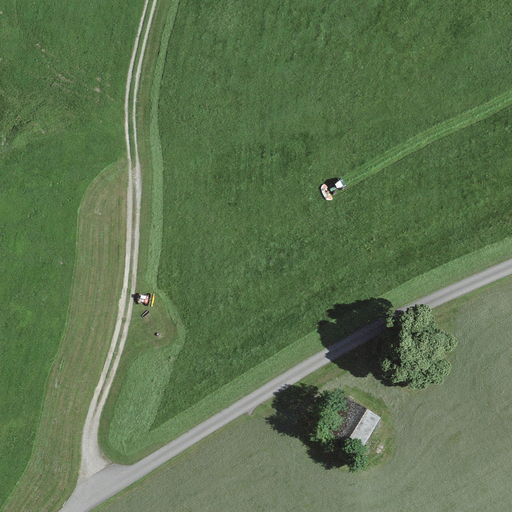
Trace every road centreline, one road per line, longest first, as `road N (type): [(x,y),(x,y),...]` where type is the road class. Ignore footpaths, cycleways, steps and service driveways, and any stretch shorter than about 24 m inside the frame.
road 1 (unclassified): [(70,511),(361,338),(511,265)]
road 2 (track): [(154,0),(130,79),(137,181),(127,300),(96,408),(91,493)]
